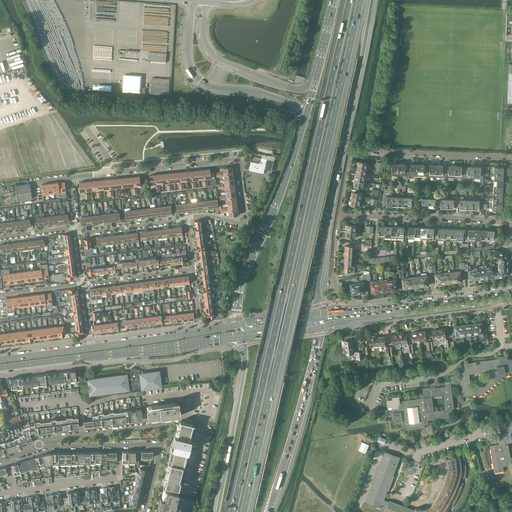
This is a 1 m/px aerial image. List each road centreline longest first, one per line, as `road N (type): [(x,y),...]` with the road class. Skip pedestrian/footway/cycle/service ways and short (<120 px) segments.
road 1 (motorway): [(349,0),(232,511)]
road 2 (motorway): [(245,511),(360,0)]
road 3 (motorway): [(317,315),(372,0)]
road 4 (residential): [(69,177),(237,160),(243,222),(187,218)]
road 5 (secondary): [(0,368),(239,338)]
road 6 (residential): [(511,156),(349,152),(337,215)]
road 7 (secondary): [(305,117),(239,284),(236,325)]
road 8 (secondary): [(511,288),(317,315)]
road 9 (motorway): [(268,511),(318,327)]
road 10 (motorway): [(239,338),(244,365),(217,511)]
road 11 (residential): [(511,221),(337,215)]
road 12 (residential): [(349,321),(359,327),(511,303)]
road 13 (secondary): [(349,321),(511,297)]
road 14 (secondary): [(236,325),(92,348)]
road 15 (residential): [(162,444),(160,424),(39,445)]
road 16 (residential): [(39,445),(162,444)]
road 17 (motorway): [(335,0),(305,117)]
